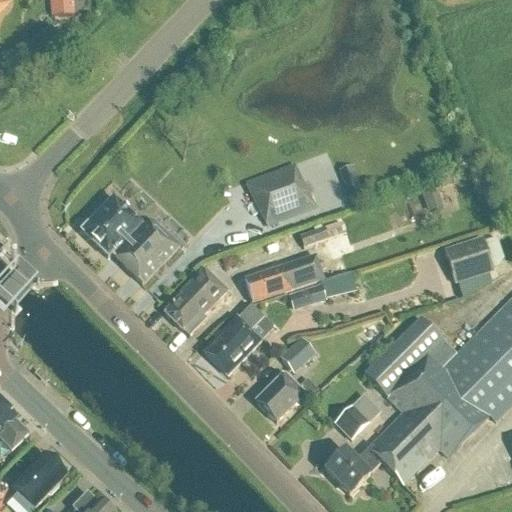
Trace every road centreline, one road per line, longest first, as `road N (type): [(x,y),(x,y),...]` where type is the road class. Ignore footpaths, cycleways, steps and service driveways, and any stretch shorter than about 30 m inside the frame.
road 1 (residential): [(305,511),(47,254)]
road 2 (tertiary): [(5,202),(207,0)]
road 3 (secondary): [(147,511),(0,372)]
